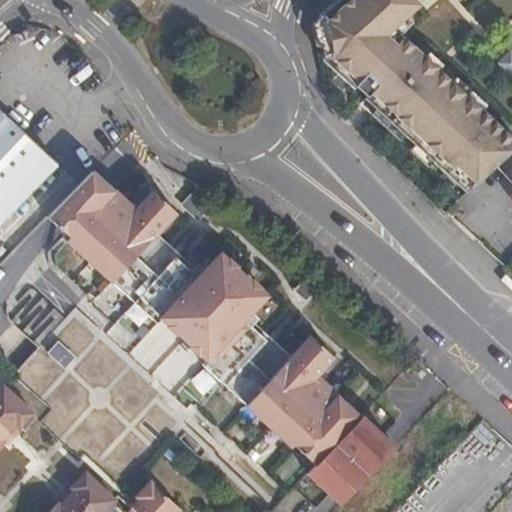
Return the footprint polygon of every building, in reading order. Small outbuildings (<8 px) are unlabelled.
[(476,186),(511,151),(511,135),(404,37),(396,45),(387,36),(421,5),(416,0),(337,0),(320,17),(325,45),(332,44),(351,85),(353,83),(369,97),(372,94),(382,103),(377,108),(448,173),(455,166),(476,186)] [(511,51),(500,62),(511,75),(511,74),(511,51)] [(0,110),(0,128),(9,119),(0,110)] [(9,119),(0,128),(0,220),(55,164),(9,119)] [(0,225),(58,166),(55,164),(0,220),(0,225)] [(139,217),(93,171),(48,217),(67,233),(61,239),(306,475),(360,417),(320,381),(316,376),(334,357),(311,336),(292,357),(275,340),(270,336),(266,341),(243,320),(247,315),(257,305),(212,264),(203,274),(199,278),(175,257),(180,252),(175,249),(163,237),(182,216),(160,195),(139,217)] [(134,212),(139,217),(160,195),(155,191),(134,212)] [(189,234),(175,249),(180,252),(193,238),(189,234)] [(306,475),(61,239),(42,259),(84,298),(0,388),(0,511),(104,511),(199,409),(289,492),(306,475)] [(203,274),(180,252),(175,257),(199,278),(203,274)] [(222,253),(212,264),(257,305),(266,295),(222,253)] [(266,341),(270,336),(247,315),(243,320),(266,341)] [(270,336),(275,340),(288,326),(284,321),(270,336)] [(316,376),(320,381),(338,361),(334,357),(316,376)] [(132,507),(128,511),(177,511),(181,509),(151,481),(129,504),(132,507)]
